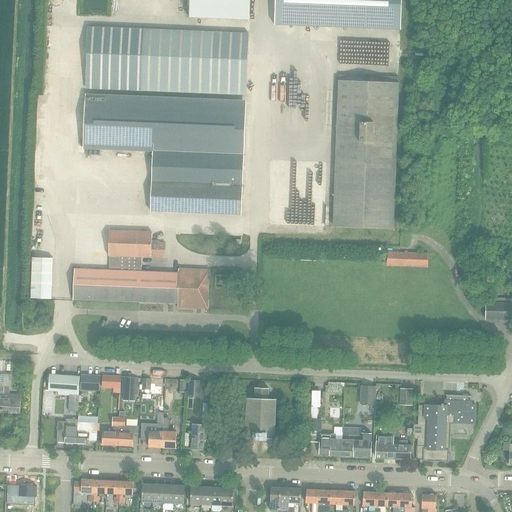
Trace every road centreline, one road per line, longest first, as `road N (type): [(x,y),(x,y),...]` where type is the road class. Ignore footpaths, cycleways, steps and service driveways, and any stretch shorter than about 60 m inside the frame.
road 1 (residential): [(509,380),(39,360),(31,459)]
road 2 (unknown): [(63,311),(69,250),(94,221),(255,209)]
road 3 (tertiary): [(252,470),(467,481)]
road 4 (tertiary): [(64,461),(252,470)]
road 5 (unclassified): [(511,353),(464,306),(450,262),(418,239)]
